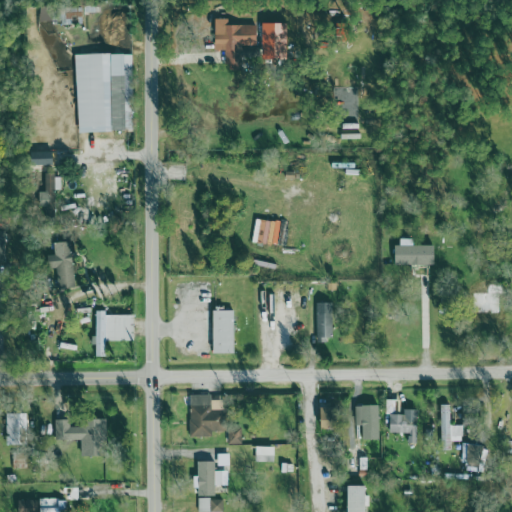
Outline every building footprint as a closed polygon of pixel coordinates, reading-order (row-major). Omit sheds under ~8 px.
[(81,22),(81,10),(46,10),(46,20),(64,20),(64,22),(75,22),(81,22)] [(242,70),(242,46),(257,46),(258,25),(229,24),(229,18),(216,18),(216,49),(227,49),(226,69),(242,70)] [(132,53),(76,55),(79,132),(126,131),(125,104),(133,103),(132,53)] [(56,190),(62,190),(61,174),(46,175),(46,191),(39,192),(40,211),(56,210),(56,190)] [(397,264),(435,265),(436,246),(414,245),(414,239),(397,238),(397,264)] [(57,268),(58,288),(75,287),(72,242),(55,243),(55,255),(48,256),(49,268),(57,268)] [(501,290),(502,282),(488,280),(487,289),(501,290)] [(470,310),(498,311),(499,289),(471,288),(470,310)] [(333,340),(333,303),(316,303),(317,341),(333,340)] [(234,310),(213,311),(214,354),(235,353),(234,310)] [(134,314),(106,315),(106,311),(96,311),(96,336),(92,336),(92,345),(96,345),(96,357),(106,357),(106,341),(134,340),(134,314)] [(225,431),(224,400),(211,400),(211,394),(189,395),(190,437),(213,436),(213,432),(225,431)] [(356,426),(363,426),(363,439),(380,439),(379,405),(356,406),(356,426)] [(456,442),(458,406),(442,406),(441,442),(456,442)] [(338,429),(337,407),(320,408),(321,429),(338,429)] [(408,433),(408,444),(418,444),(418,409),(404,409),(404,415),(390,414),(390,433),(408,433)] [(27,413),(7,413),(7,445),(27,444),(27,413)] [(81,440),(81,456),(98,456),(98,425),(71,425),(71,419),(56,419),(56,440),(81,440)] [(229,444),(242,444),(242,428),(229,428),(229,444)] [(462,465),(480,465),(481,444),(462,444),(462,465)] [(275,462),(275,447),(257,446),(256,461),(275,462)] [(229,453),(218,454),(218,466),(230,466),(229,453)] [(199,496),(216,496),(216,486),(229,485),(228,470),(216,471),(215,461),(198,462),(199,496)] [(367,511),(367,486),(349,486),(349,511),(367,511)] [(223,511),(223,499),(199,498),(198,511),(223,511)] [(39,511),(64,511),(65,500),(40,499),(39,511)] [(18,500),(17,511),(39,511),(39,500),(18,500)]
